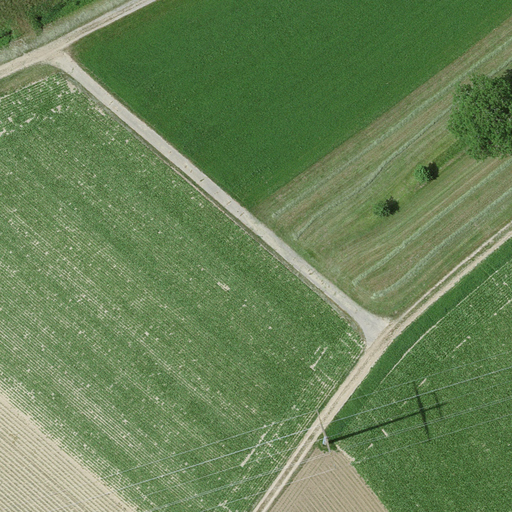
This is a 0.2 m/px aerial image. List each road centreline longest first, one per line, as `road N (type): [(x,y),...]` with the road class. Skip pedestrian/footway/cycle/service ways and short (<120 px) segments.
road 1 (track): [(45,49),(381,336)]
road 2 (track): [(255,511),(381,336),(511,222)]
road 3 (track): [(0,71),(153,0)]
